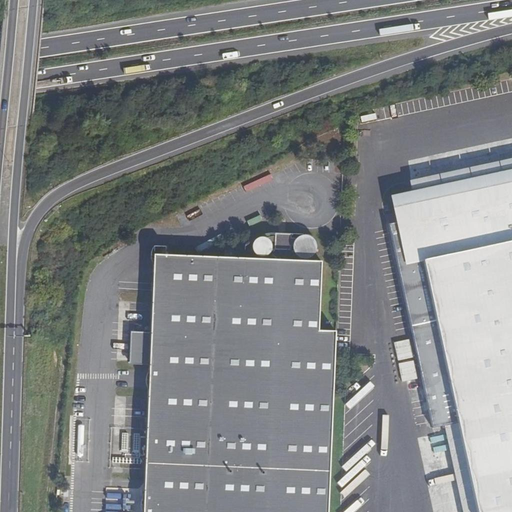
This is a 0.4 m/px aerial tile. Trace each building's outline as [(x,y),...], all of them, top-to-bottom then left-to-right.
[(511,511),(511,182),(410,204),(413,218),(388,224),(432,428),(457,423),(476,511),(511,511)] [(293,234),(276,233),(276,249),(293,250),(293,234)] [(306,259),(311,257),(315,254),(317,249),(317,244),(315,239),(310,236),(305,235),(300,236),(296,239),(294,244),(294,250),(296,254),(301,257),(306,259)] [(263,256),(268,255),(272,251),(273,246),(271,241),(268,238),(263,236),(258,238),(254,242),(253,247),(255,252),(258,255),(263,256)] [(142,511),(328,511),(336,332),(319,331),(322,261),(153,254),(142,511)]
